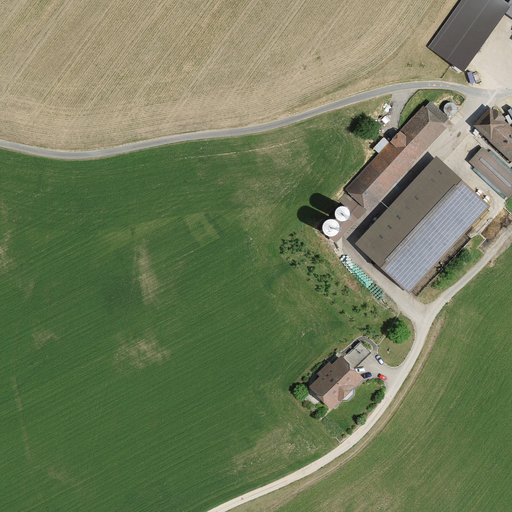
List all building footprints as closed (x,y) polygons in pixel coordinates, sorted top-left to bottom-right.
[(499,0),(464,0),(431,46),(463,69),(506,9),(498,3),(499,0)] [(432,102),(346,192),(370,217),(457,125),(432,102)] [(511,128),(494,113),(476,130),(511,164),(511,128)] [(511,174),(486,149),(471,165),(510,203),(511,200),(511,174)] [(441,158),(359,246),(415,297),(493,209),(441,158)] [(320,380),(311,388),(333,413),(367,381),(360,372),(345,356),(334,367),(331,363),(317,376),(320,380)]
